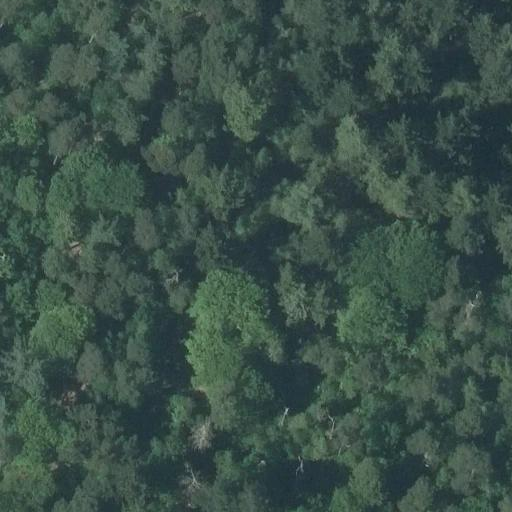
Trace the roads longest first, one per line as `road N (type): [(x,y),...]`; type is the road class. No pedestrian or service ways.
road 1 (track): [(293,0),(144,511)]
road 2 (track): [(131,0),(0,422)]
